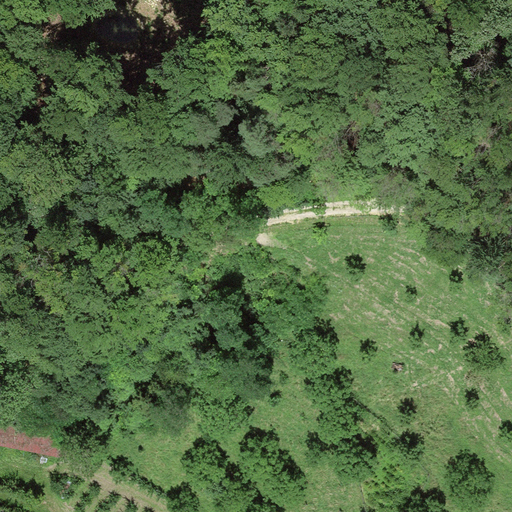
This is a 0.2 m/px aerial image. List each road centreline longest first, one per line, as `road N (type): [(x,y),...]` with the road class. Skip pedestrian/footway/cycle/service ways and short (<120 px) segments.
road 1 (track): [(511,256),(472,209),(399,192),(208,230),(54,214),(0,188)]
road 2 (track): [(0,12),(77,93),(208,175),(367,176),(399,192)]
